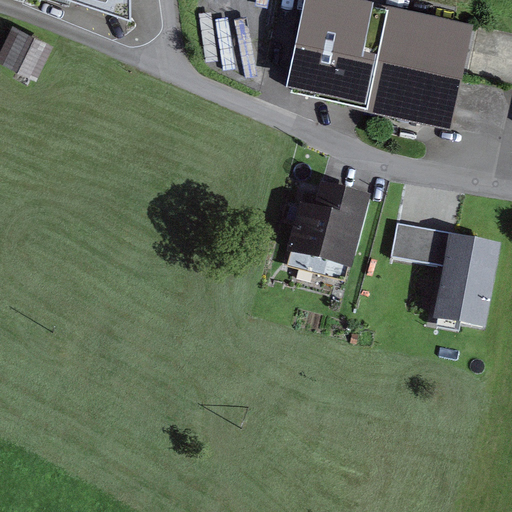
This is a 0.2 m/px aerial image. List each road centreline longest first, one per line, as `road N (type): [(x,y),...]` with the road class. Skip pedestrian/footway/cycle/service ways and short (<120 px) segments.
road 1 (residential): [(170,0),(182,72),(348,150),(511,187)]
road 2 (track): [(0,9),(182,72)]
